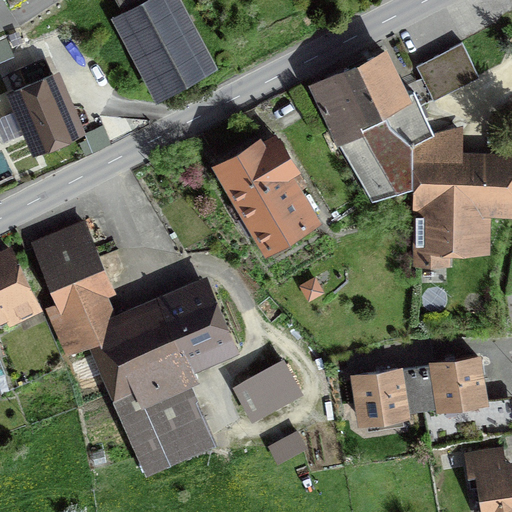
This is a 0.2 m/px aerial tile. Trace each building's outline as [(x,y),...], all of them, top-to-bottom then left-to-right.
[(157,94),(212,64),(177,0),(118,0),(126,13),(117,18),(157,94)] [(416,65),(433,99),(478,75),(462,41),(416,65)] [(312,85),(339,141),(372,199),(412,187),(412,143),(433,132),(413,91),(404,95),(384,51),(312,85)] [(37,143),(75,127),(52,73),(14,89),(37,143)] [(258,141),(220,164),(268,244),(316,215),(289,169),(294,166),(278,140),(263,149),(258,141)] [(507,162),(414,161),(415,244),(485,244),(486,209),(506,210),(507,162)] [(69,350),(92,340),(92,339),(115,329),(97,287),(110,282),(85,223),(34,244),(58,302),(49,306),(69,350)] [(0,260),(0,310),(7,308),(11,316),(37,303),(13,254),(0,260)] [(115,329),(92,339),(92,340),(146,464),(209,437),(185,381),(197,376),(193,366),(230,350),(204,290),(115,329)] [(433,363),(416,366),(422,407),(484,398),(477,355),(433,363)] [(297,390),(283,363),(239,387),(253,414),(297,390)] [(422,407),(416,366),(354,374),(361,419),(406,413),(405,410),(422,407)] [(502,447),(465,453),(470,480),(482,478),(486,498),(483,499),(485,511),(511,511),(511,468),(511,463),(505,464),(502,447)]
